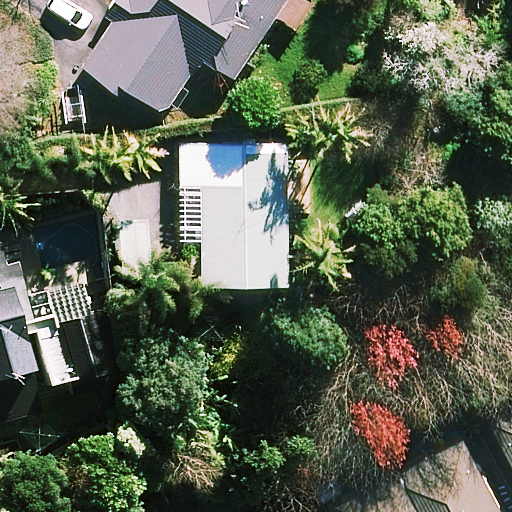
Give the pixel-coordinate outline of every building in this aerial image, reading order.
[(115,0),(110,7),(120,14),(84,65),(158,117),(205,51),(235,73),(279,11),(298,24),(315,1),(313,0),(115,0)] [(290,274),(289,139),(182,140),(182,181),(203,181),(204,274),(290,274)] [(0,241),(0,421),(44,410),(38,384),(24,332),(32,330),(46,383),(116,365),(88,258),(43,270),(40,257),(20,263),(15,246),(8,248),(6,240),(0,241)] [(511,399),(490,412),(511,450),(511,399)] [(401,464),(426,511),(509,511),(465,429),(401,464)] [(426,511),(401,464),(338,498),(345,511),(426,511)]
